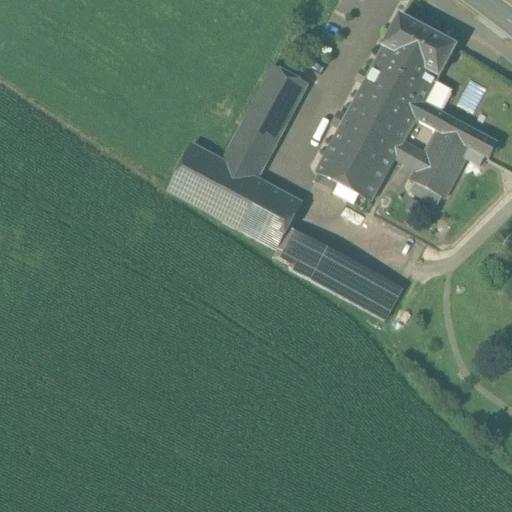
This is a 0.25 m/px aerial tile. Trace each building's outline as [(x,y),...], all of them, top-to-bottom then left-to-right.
[(436,38),(419,29),(420,26),(406,18),(405,21),(400,18),(383,49),(384,49),(369,76),(424,106),(436,84),(438,79),(439,79),(455,48),(450,46),(452,43),(438,35),(436,38)] [(273,69),(223,164),(258,182),(306,87),(273,69)] [(424,106),(369,76),(315,175),(319,177),(337,187),(351,194),(368,204),(370,205),(394,161),(403,144),(415,121),(424,106)] [(450,91),(436,84),(424,106),(441,115),(451,97),(450,91)] [(441,115),(424,106),(415,121),(436,133),(471,152),(489,161),(497,145),(441,115)] [(415,121),(403,144),(424,156),(436,133),(415,121)] [(471,152),(436,133),(424,156),(403,144),(394,161),(415,173),(410,182),(414,185),(409,194),(437,208),(442,200),(444,201),(471,152)] [(223,164),(192,147),(167,193),(277,253),(289,231),(302,206),(258,182),(223,164)] [(333,195),(337,187),(319,177),(314,185),(333,195)] [(347,203),(351,194),(337,187),(333,195),(347,203)] [(351,194),(347,203),(363,212),(368,204),(351,194)] [(328,252),(289,231),(277,253),(274,258),(291,268),(289,271),(311,283),(328,252)] [(377,278),(328,252),(311,283),(360,309),(377,278)] [(402,291),(377,278),(360,309),(385,323),(402,291)]
